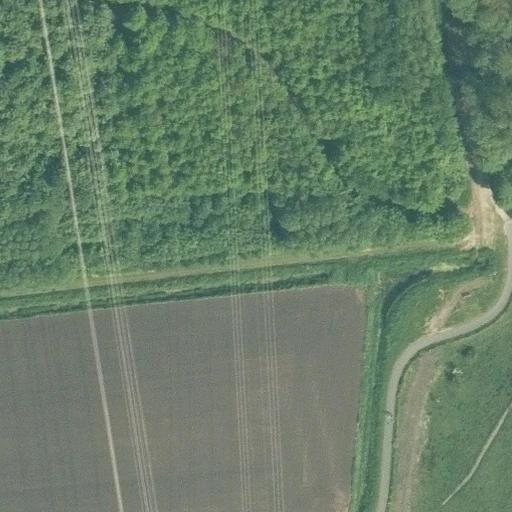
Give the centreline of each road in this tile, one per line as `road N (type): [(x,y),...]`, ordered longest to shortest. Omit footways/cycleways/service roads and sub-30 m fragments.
road 1 (track): [(0,293),(456,236),(500,213)]
road 2 (track): [(493,204),(461,54)]
